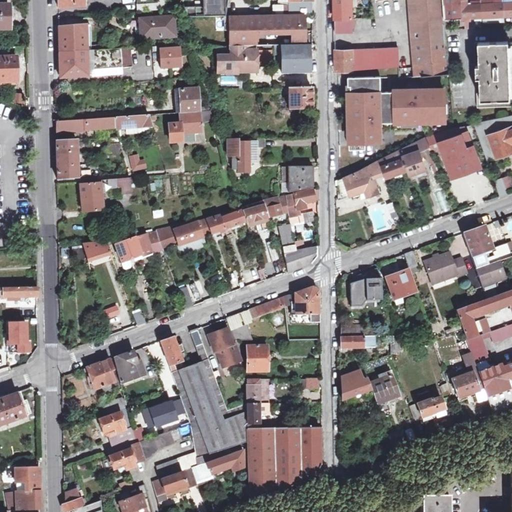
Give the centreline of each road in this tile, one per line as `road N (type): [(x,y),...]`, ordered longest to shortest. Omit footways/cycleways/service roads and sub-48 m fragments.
road 1 (residential): [(38,0),(49,367)]
road 2 (residential): [(49,367),(328,268)]
road 3 (residential): [(328,268),(321,0)]
road 4 (residential): [(330,496),(328,268)]
road 5 (residential): [(328,268),(511,203)]
road 6 (residential): [(330,496),(511,429)]
road 7 (residential): [(49,367),(52,511)]
